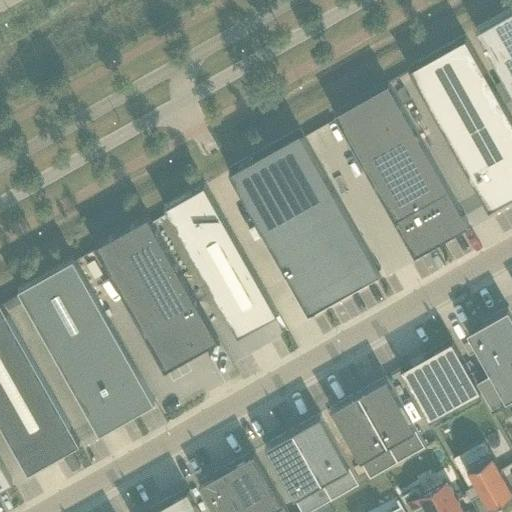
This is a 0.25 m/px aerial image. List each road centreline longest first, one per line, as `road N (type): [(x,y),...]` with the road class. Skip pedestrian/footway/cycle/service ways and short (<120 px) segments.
road 1 (residential): [(511,255),(55,511)]
road 2 (secondary): [(0,206),(185,104)]
road 3 (secondary): [(185,104),(367,0)]
road 4 (secondary): [(179,67),(0,168)]
road 5 (secondary): [(298,0),(179,67)]
